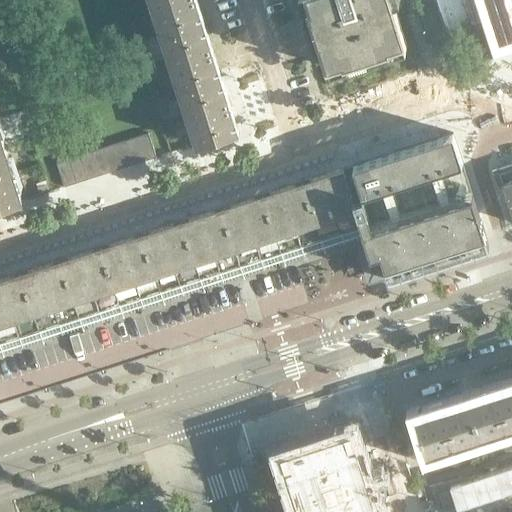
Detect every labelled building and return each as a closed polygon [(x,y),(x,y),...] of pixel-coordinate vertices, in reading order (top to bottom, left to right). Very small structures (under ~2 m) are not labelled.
[(203,20),(196,0),(151,0),(163,33),(203,20)] [(406,43),(393,2),(398,0),(303,0),(312,28),(317,26),(331,68),(406,43)] [(511,0),(435,0),(448,38),(485,26),(494,53),(511,46),(511,0)] [(220,75),(203,20),(163,33),(180,87),(220,75)] [(238,130),(220,75),(180,87),(198,143),(238,130)] [(156,156),(148,132),(136,136),(144,160),(156,156)] [(489,244),(453,132),(343,167),(362,224),(365,237),(375,268),(385,265),(389,276),(489,244)] [(144,160),(136,136),(125,139),(133,164),(144,160)] [(133,164),(125,139),(113,143),(121,167),(133,164)] [(121,167),(113,143),(102,146),(110,171),(121,167)] [(0,206),(22,199),(13,171),(5,144),(0,145),(0,206)] [(110,171),(102,146),(91,150),(99,175),(110,171)] [(99,175),(91,150),(79,154),(87,178),(99,175)] [(87,178),(79,154),(68,158),(76,182),(87,178)] [(76,182),(68,158),(56,161),(64,186),(76,182)] [(511,161),(497,166),(511,211),(511,161)] [(362,224),(343,167),(302,180),(321,238),(362,224)] [(50,190),(50,177),(22,177),(22,191),(50,190)] [(321,238),(302,180),(262,193),(281,250),(321,238)] [(281,250),(262,193),(222,206),(240,263),(281,250)] [(240,263),(222,206),(181,219),(200,276),(240,263)] [(200,276),(181,219),(142,232),(160,289),(200,276)] [(160,289),(142,232),(101,245),(119,302),(160,289)] [(119,302),(101,245),(61,258),(79,315),(119,302)] [(79,315),(61,258),(21,271),(39,328),(79,315)] [(0,340),(39,328),(21,271),(0,277),(0,340)] [(511,427),(511,383),(468,398),(481,438),(511,427)] [(481,438),(468,398),(414,415),(426,455),(481,438)] [(377,511),(352,435),(278,459),(295,511),(377,511)]
